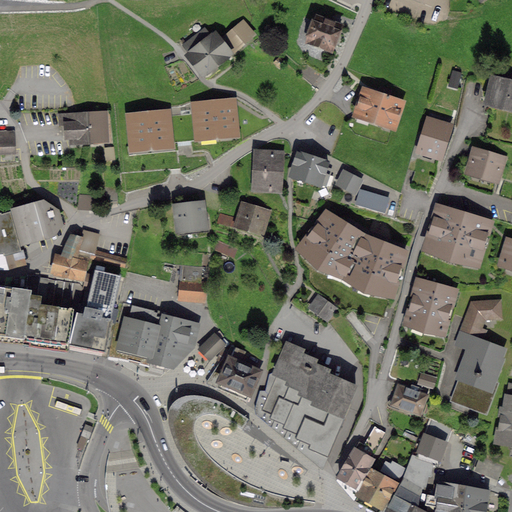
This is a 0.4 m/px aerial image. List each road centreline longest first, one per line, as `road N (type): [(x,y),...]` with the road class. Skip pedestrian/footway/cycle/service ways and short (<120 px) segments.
road 1 (residential): [(0,270),(43,257),(79,220),(198,183),(295,119),(336,74),(367,0)]
road 2 (tertiary): [(220,511),(167,467),(129,393)]
road 3 (tertiary): [(129,393),(76,369),(0,361)]
road 4 (residential): [(92,511),(88,467),(129,393)]
